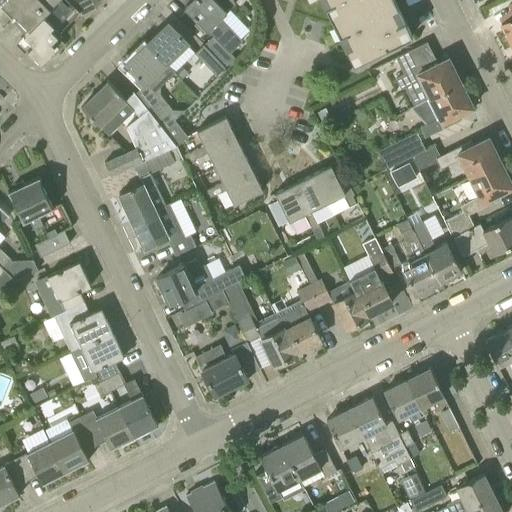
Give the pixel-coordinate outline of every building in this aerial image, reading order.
[(11,11),(15,14),(15,15),(29,0),(3,0),(0,3),(0,5),(8,14),(11,11)] [(17,22),(26,32),(57,0),(29,0),(15,15),(15,14),(12,18),(12,19),(16,15),(20,19),(17,22)] [(57,0),(26,32),(24,34),(33,43),(28,48),(32,52),(41,61),(62,40),(56,35),(80,11),(86,17),(96,7),(92,0),(57,0)] [(228,68),(237,59),(231,52),(243,40),(221,17),(235,4),(233,0),(218,0),(217,2),(215,0),(192,0),(184,8),(207,31),(209,30),(214,35),(205,44),(228,68)] [(354,64),(410,36),(412,35),(394,0),(328,0),(331,4),(325,7),(340,37),(346,34),(352,46),(346,48),(354,64)] [(511,3),(509,5),(511,11),(511,17),(501,22),(511,43),(511,3)] [(169,23),(147,43),(167,63),(188,43),(169,23)] [(401,88),(420,79),(430,99),(462,82),(449,57),(438,62),(427,41),(396,56),(405,74),(396,78),(401,88)] [(145,84),(159,100),(174,119),(184,110),(183,109),(172,109),(160,94),(160,86),(175,72),(167,63),(147,43),(126,64),(145,84)] [(195,53),(218,76),(228,68),(205,44),(195,53)] [(188,72),(182,65),(175,72),(181,79),(188,72)] [(111,175),(134,165),(176,145),(177,145),(148,109),(134,91),(126,98),(108,80),(82,106),(109,134),(122,122),(113,113),(125,101),(139,116),(127,126),(137,147),(105,161),(111,175)] [(462,82),(430,99),(411,108),(427,123),(421,127),(425,136),(461,118),(458,114),(474,106),(462,82)] [(159,100),(148,109),(177,145),(188,137),(183,130),(176,119),(174,119),(159,100)] [(326,108),(317,112),(322,122),(330,118),(326,108)] [(197,130),(204,145),(206,148),(235,134),(226,116),(197,130)] [(377,151),(386,169),(412,157),(427,150),(417,131),(377,151)] [(204,145),(196,150),(200,157),(208,152),(215,167),(244,153),(235,134),(206,148),(204,145)] [(460,159),(470,178),(502,162),(489,136),(474,144),(471,140),(440,155),(435,146),(427,150),(412,157),(419,170),(438,161),(442,168),(460,159)] [(125,206),(131,221),(156,209),(166,204),(150,172),(182,157),(176,145),(134,165),(143,183),(119,194),(120,195),(123,194),(128,204),(125,206)] [(200,157),(196,150),(187,154),(189,157),(191,161),(200,157)] [(223,182),(214,186),(218,193),(226,189),(225,186),(254,171),(244,153),(215,167),(223,182)] [(409,162),(390,171),(398,187),(416,177),(409,162)] [(445,220),(452,236),(474,225),(469,214),(501,198),(499,194),(511,186),(511,182),(502,162),(470,178),(480,196),(461,205),(463,211),(445,220)] [(331,164),(312,174),(333,215),(356,203),(352,195),(354,194),(345,177),(339,180),(331,164)] [(254,171),(225,186),(226,189),(234,204),(263,190),(254,171)] [(294,183),(316,227),(319,225),(318,222),(333,215),(312,174),(294,183)] [(29,218),(34,229),(43,225),(38,215),(54,207),(54,206),(53,207),(39,177),(40,177),(39,176),(24,183),(23,180),(14,184),(16,187),(8,191),(23,221),(29,218)] [(311,226),(312,229),(316,227),(294,183),(275,193),(279,201),(269,206),(279,226),(290,220),(296,234),(311,226)] [(210,197),(218,193),(214,186),(206,190),(208,194),(209,197),(210,197)] [(156,209),(131,221),(139,236),(142,234),(144,239),(141,241),(144,248),(168,237),(177,254),(195,245),(190,234),(183,237),(167,203),(166,204),(156,209)] [(0,223),(8,215),(9,216),(10,215),(0,205),(0,223)] [(474,225),(452,236),(453,238),(454,238),(463,256),(477,249),(477,247),(489,242),(495,254),(511,245),(511,220),(510,217),(484,230),(480,223),(474,226),(474,225)] [(440,282),(411,225),(408,220),(397,224),(404,239),(401,241),(412,261),(402,266),(417,294),(440,282)] [(422,220),(411,225),(440,282),(462,271),(447,241),(435,246),(422,220)] [(316,227),(312,229),(315,233),(317,238),(318,240),(321,238),(325,236),(319,225),(316,227)] [(41,256),(71,242),(65,229),(57,233),(55,228),(46,232),(48,237),(40,241),(35,243),(41,256)] [(374,267),(349,280),(367,315),(393,302),(380,277),(393,270),(391,268),(382,248),(381,249),(375,237),(362,243),(374,267)] [(391,244),(382,248),(391,268),(401,263),(391,244)] [(10,258),(11,257),(0,246),(0,264),(2,266),(10,258)] [(305,268),(312,282),(318,279),(304,252),(297,256),(303,269),(305,268)] [(300,267),(295,255),(282,261),(288,273),(300,267)] [(10,258),(2,266),(16,279),(38,268),(33,257),(13,259),(12,259),(10,258)] [(200,288),(205,298),(223,289),(239,282),(240,281),(235,271),(222,277),(213,260),(204,264),(204,265),(201,266),(197,258),(185,264),(184,263),(158,276),(170,302),(200,288)] [(54,315),(54,316),(85,301),(80,290),(91,285),(79,260),(48,275),(35,281),(51,317),(54,315)] [(0,287),(16,279),(2,266),(0,264),(0,287)] [(321,278),(318,279),(312,282),(310,283),(320,304),(332,298),(347,328),(369,317),(367,315),(349,280),(349,281),(328,292),(321,278)] [(223,289),(229,303),(247,341),(260,335),(275,365),(297,354),(295,351),(278,317),(260,326),(239,282),(223,289)] [(303,304),(278,317),(295,351),(321,338),(307,311),(320,304),(310,283),(297,290),(303,304)] [(212,311),(229,303),(223,289),(205,298),(212,311)] [(81,346),(113,331),(101,307),(90,312),(85,301),(54,316),(70,351),(81,346)] [(498,366),(511,359),(511,342),(505,329),(485,340),(498,366)] [(94,370),(100,382),(120,371),(114,360),(125,355),(113,331),(81,346),(93,371),(94,370)] [(0,341),(0,344),(3,351),(18,344),(14,335),(0,341)] [(235,353),(226,357),(220,344),(196,356),(216,395),(248,378),(235,353)] [(431,367),(407,379),(422,407),(445,395),(431,367)] [(131,399),(120,405),(135,436),(150,428),(149,424),(155,421),(158,425),(159,424),(134,378),(126,383),(120,371),(100,382),(98,383),(104,393),(123,384),(131,399)] [(422,407),(407,379),(384,391),(399,418),(422,407)] [(43,387),(28,394),(33,403),(47,396),(43,387)] [(364,436),(379,468),(395,460),(397,464),(401,462),(404,469),(413,464),(410,456),(405,446),(399,433),(392,420),(387,422),(373,396),(350,408),(364,436)] [(93,409),(82,415),(97,445),(108,439),(112,448),(120,444),(135,436),(120,405),(97,416),(93,409)] [(341,448),(364,436),(350,408),(327,419),(341,448)] [(449,408),(440,412),(450,431),(458,427),(449,408)] [(72,429),(51,440),(66,471),(81,463),(79,459),(86,456),(88,460),(89,459),(85,451),(97,445),(82,415),(69,422),(72,429)] [(399,433),(405,446),(414,442),(407,429),(399,433)] [(304,434),(282,445),(300,478),(320,468),(324,477),(337,470),(326,448),(315,454),(304,434)] [(51,440),(16,457),(28,480),(38,475),(43,483),(44,483),(42,478),(48,475),(50,479),(66,471),(51,440)] [(405,446),(410,456),(420,452),(415,441),(414,442),(405,446)] [(266,466),(255,472),(271,501),(281,496),(278,490),(300,478),(282,445),(260,456),(266,466)] [(357,455),(346,460),(352,471),(344,475),(348,483),(357,479),(354,473),(363,468),(357,455)] [(16,457),(0,465),(0,504),(19,495),(20,495),(16,486),(28,480),(16,457)] [(404,477),(413,497),(425,491),(416,471),(404,477)] [(435,511),(458,511),(494,494),(483,473),(456,486),(461,496),(447,503),(448,505),(435,511)] [(186,494),(195,511),(231,511),(215,480),(186,494)] [(414,497),(420,507),(444,495),(439,485),(414,497)] [(341,494),(347,506),(356,502),(350,490),(341,494)] [(458,511),(503,511),(494,494),(458,511)] [(329,511),(325,503),(308,511),(329,511)]
